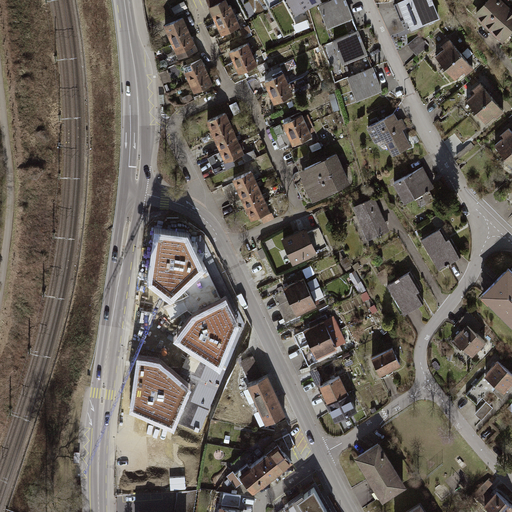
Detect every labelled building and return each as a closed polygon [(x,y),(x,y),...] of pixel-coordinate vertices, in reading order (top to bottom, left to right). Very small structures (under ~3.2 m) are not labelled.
[(228,0),(222,0),(209,6),(221,34),(240,26),(228,0)] [(322,1),(321,0),(287,0),(296,15),(322,1)] [(332,0),(330,1),(318,6),(327,29),(353,19),(345,0),(332,0)] [(433,0),(402,0),(398,2),(409,31),(441,19),(433,0)] [(511,32),(511,7),(504,0),(488,0),(475,15),(503,42),(511,32)] [(186,2),(173,9),(176,16),(190,9),(186,2)] [(185,18),(164,27),(176,54),(197,45),(185,18)] [(298,31),(312,28),(310,20),(296,24),(298,31)] [(359,31),(332,41),(342,65),(368,55),(359,31)] [(421,35),(410,45),(419,55),(430,46),(421,35)] [(474,68),(450,39),(441,46),(444,49),(436,56),(455,78),(462,72),(466,75),(474,68)] [(249,43),(228,52),(237,73),(258,64),(249,43)] [(201,58),(181,68),(193,94),(213,84),(201,58)] [(374,67),(348,77),(357,100),(383,90),(374,67)] [(284,73),(265,81),(275,106),(295,98),(284,73)] [(505,112),(481,82),(472,89),(475,93),(468,99),(487,122),(494,116),(496,118),(505,112)] [(396,112),(367,126),(376,143),(385,139),(393,157),(413,147),(396,112)] [(227,114),(206,122),(222,163),(243,154),(227,114)] [(304,114),(283,123),(293,146),(314,137),(304,114)] [(504,138),(496,144),(511,164),(511,129),(510,127),(501,134),(504,138)] [(338,153),(299,171),(313,201),(352,183),(338,153)] [(425,168),(394,183),(403,202),(422,193),(428,206),(440,199),(425,168)] [(253,171),(233,179),(250,219),(270,210),(253,171)] [(376,197),(352,208),(366,240),(390,230),(376,197)] [(308,228),(283,239),(293,264),(319,254),(308,228)] [(441,231),(423,241),(439,269),(461,257),(450,239),(447,240),(441,231)] [(152,256),(150,277),(192,282),(194,260),(152,256)] [(200,262),(198,275),(208,277),(211,264),(200,262)] [(511,270),(508,266),(480,294),(511,325),(511,270)] [(421,290),(410,272),(388,285),(406,314),(423,303),(417,293),(421,290)] [(291,302),(313,292),(305,275),(283,286),(291,302)] [(313,292),(291,302),(297,316),(319,305),(313,292)] [(144,327),(174,329),(176,309),(146,307),(144,327)] [(311,345),(332,334),(325,319),(304,329),(311,345)] [(486,342),(468,323),(453,338),(471,357),(486,342)] [(332,334),(311,345),(318,359),(338,349),(332,334)] [(392,346),(371,356),(380,374),(401,365),(392,346)] [(255,355),(241,361),(250,380),(264,373),(255,355)] [(164,390),(168,362),(146,358),(143,377),(153,379),(151,388),(164,390)] [(511,384),(511,372),(498,360),(486,374),(505,392),(511,384)] [(269,373),(247,384),(266,422),(288,412),(269,373)] [(328,403),(349,394),(341,375),(320,385),(328,403)] [(129,416),(145,418),(148,396),(131,394),(129,416)] [(349,394),(328,403),(336,420),(357,410),(349,394)] [(291,433),(285,436),(291,449),(297,446),(291,433)] [(166,438),(150,439),(154,485),(181,482),(179,465),(168,466),(166,438)] [(406,486),(379,441),(354,456),(381,501),(406,486)] [(293,463),(278,444),(240,473),(255,492),(293,463)] [(327,511),(315,488),(305,495),(303,492),(293,500),(284,506),(285,508),(279,511),(327,511)] [(511,511),(511,505),(497,492),(484,506),(490,511),(511,511)] [(425,511),(420,503),(405,511),(425,511)]
